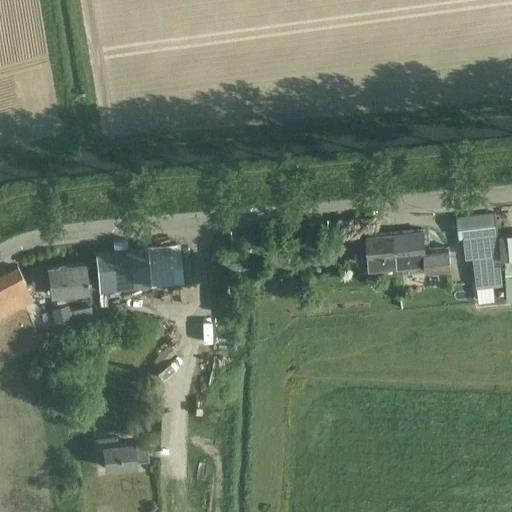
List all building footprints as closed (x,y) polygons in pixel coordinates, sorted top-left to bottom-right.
[(497,235),(494,213),(456,216),(458,237),(463,237),(465,257),(498,254),(499,259),(503,259),(501,234),(497,235)] [(423,228),(413,229),(394,231),(397,272),(423,270),(426,267),(450,265),(448,247),(425,249),(423,228)] [(369,264),(370,265),(384,264),(385,274),(397,272),(394,231),(367,234),(368,245),(362,245),(358,247),(356,251),(357,260),(359,263),(364,265),(369,264)] [(504,259),(505,277),(507,302),(511,301),(511,233),(501,234),(503,259),(504,259)] [(268,239),(270,255),(309,251),(307,235),(268,239)] [(95,252),(96,262),(99,288),(99,291),(109,290),(109,288),(182,281),(179,244),(122,249),(95,252)] [(84,263),(37,268),(39,287),(49,286),(50,292),(87,288),(84,263)] [(25,281),(17,266),(0,275),(0,315),(31,298),(23,282),(25,281)] [(478,287),(502,284),(500,267),(490,268),(490,275),(477,277),(478,287)] [(168,411),(152,410),(150,442),(167,443),(168,411)] [(95,439),(98,457),(103,457),(105,468),(135,465),(134,462),(147,460),(146,445),(133,446),(132,443),(117,445),(116,437),(95,439)] [(58,488),(58,482),(58,476),(56,471),(54,466),(50,462),(46,458),(42,456),(38,454),(31,452),(24,453),(20,454),(14,456),(10,460),(5,464),(2,469),(0,475),(0,477),(0,486),(1,491),(3,496),(7,502),(13,506),(17,508),(22,510),(28,511),(33,511),(40,509),(45,506),(49,503),(53,498),(56,493),(58,488)]
